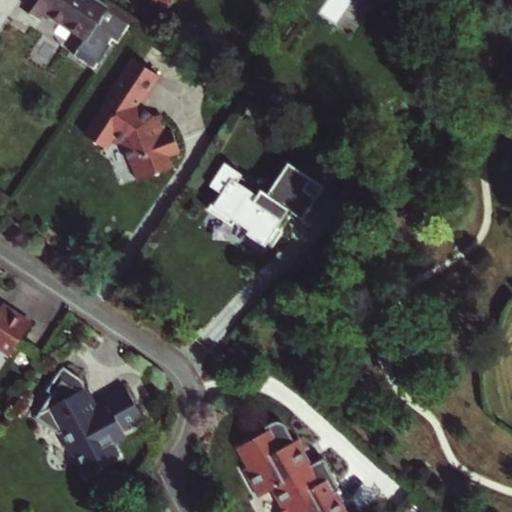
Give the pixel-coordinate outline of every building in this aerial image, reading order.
[(132,18),(105,0),(32,0),(29,4),(43,13),(48,6),(90,35),(78,54),(99,68),(132,18)] [(346,24),(365,0),(332,0),(326,8),(346,24)] [(110,131),(124,141),(130,175),(166,168),(166,154),(177,152),(173,131),(167,132),(163,112),(154,114),(137,102),(141,96),(144,98),(162,70),(134,52),(85,129),(103,141),(110,131)] [(326,181),(290,158),(270,190),(261,184),(257,190),(237,178),(241,173),(224,162),(211,183),(223,191),(208,208),(232,223),(236,217),(250,226),(246,232),(263,243),(265,240),(271,244),(283,224),(276,219),(280,213),(275,209),(281,200),(304,215),(326,181)] [(0,342),(11,350),(31,318),(1,299),(0,300),(0,342)] [(87,376),(67,362),(51,386),(58,390),(41,415),(65,430),(78,452),(83,448),(90,459),(97,461),(103,458),(106,463),(121,454),(112,439),(124,432),(122,428),(146,414),(130,386),(97,405),(87,389),(87,376)] [(350,511),(334,477),(338,475),(329,455),(316,462),(311,459),(305,460),(295,441),(301,438),(293,421),(288,417),(283,416),(272,421),(274,425),(244,440),(254,460),(249,463),(263,491),(277,483),(288,505),(284,508),(282,511),(350,511)]
